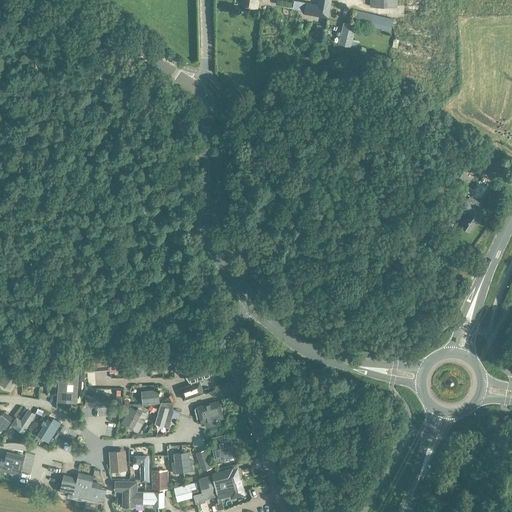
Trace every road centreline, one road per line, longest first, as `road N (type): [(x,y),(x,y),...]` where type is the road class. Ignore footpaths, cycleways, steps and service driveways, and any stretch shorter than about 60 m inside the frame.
road 1 (tertiary): [(253,304),(218,260),(205,224),(208,101),(197,89)]
road 2 (tertiary): [(417,377),(322,358),(253,304)]
road 3 (tertiary): [(197,89),(58,0)]
road 4 (tertiary): [(460,351),(475,297),(511,222)]
road 5 (residential): [(93,450),(181,437),(187,406)]
